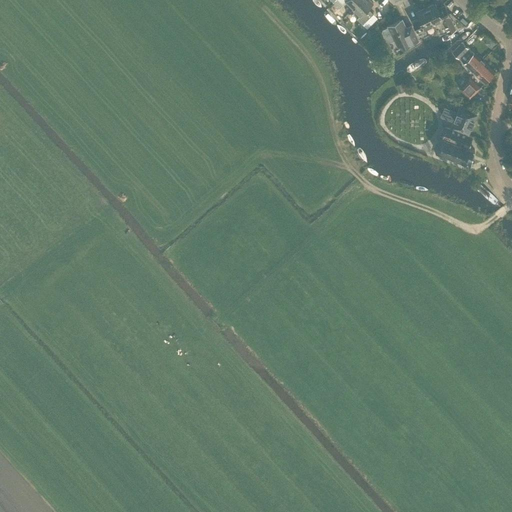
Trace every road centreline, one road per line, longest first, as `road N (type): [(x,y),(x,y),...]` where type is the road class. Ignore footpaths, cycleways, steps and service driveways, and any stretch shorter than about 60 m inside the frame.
road 1 (track): [(511,206),(477,233),(376,193),(342,155),(310,58),(255,0)]
road 2 (unclassified): [(511,187),(497,115),(511,54)]
